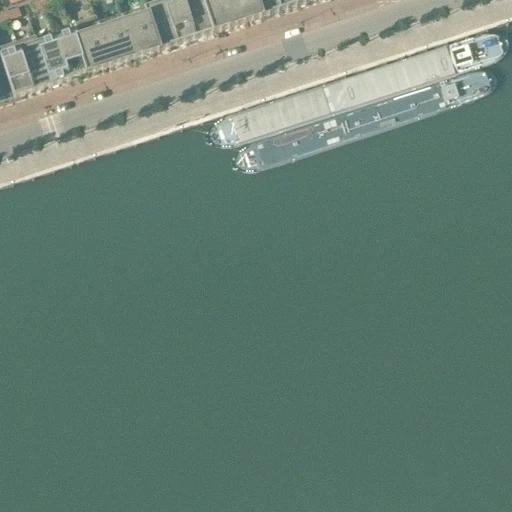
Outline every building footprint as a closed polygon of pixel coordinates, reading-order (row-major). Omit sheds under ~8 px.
[(56,7),(53,0),(51,0),(42,3),(45,11),(56,7)] [(195,42),(181,0),(178,0),(163,5),(177,48),(195,42)] [(213,36),(201,0),(181,0),(195,42),(213,36)] [(238,28),(228,0),(201,0),(213,36),(238,28)] [(262,20),(255,0),(228,0),(238,28),(262,20)] [(279,14),(274,0),(255,0),(262,20),(279,14)] [(297,8),(294,0),(274,0),(279,14),(297,8)] [(317,2),(316,0),(294,0),(297,8),(317,2)] [(45,11),(42,3),(30,7),(33,15),(45,11)] [(177,48),(163,5),(141,12),(156,55),(177,48)] [(20,19),(18,11),(6,15),(8,23),(20,19)] [(156,55),(141,12),(120,19),(134,62),(156,55)] [(0,25),(8,23),(6,15),(0,16),(0,25)] [(112,69),(98,26),(95,19),(69,27),(72,35),(86,77),(112,69)] [(134,62),(120,19),(98,26),(112,69),(134,62)] [(86,77),(72,35),(54,41),(68,83),(86,77)] [(51,89),(37,46),(35,39),(16,45),(32,95),(51,89)] [(68,83),(54,41),(37,46),(51,89),(68,83)] [(32,95),(16,45),(0,49),(0,61),(13,101),(32,95)]
